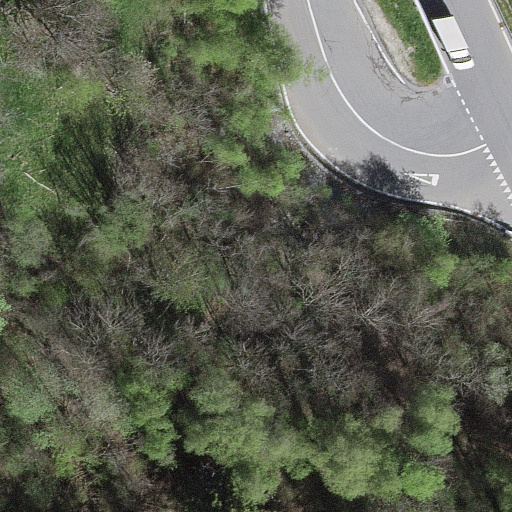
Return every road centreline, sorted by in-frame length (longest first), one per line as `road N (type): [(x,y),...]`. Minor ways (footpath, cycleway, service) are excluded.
road 1 (tertiary): [(511,140),(469,153),(414,151),(385,137),(334,81),(309,0)]
road 2 (tertiary): [(511,127),(455,0)]
